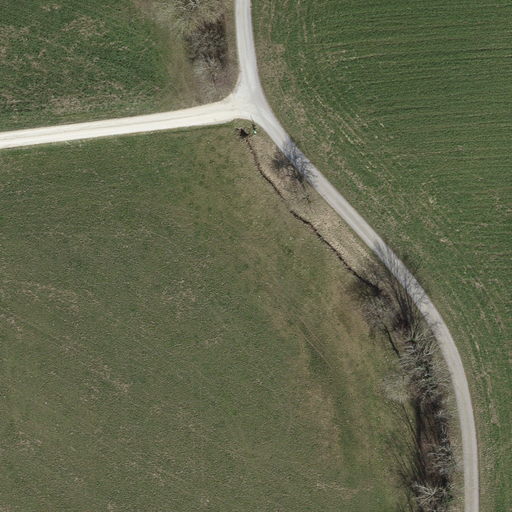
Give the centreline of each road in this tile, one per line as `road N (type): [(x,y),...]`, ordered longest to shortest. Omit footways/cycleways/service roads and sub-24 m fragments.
road 1 (track): [(474,511),(470,431),(438,323),(253,104)]
road 2 (track): [(253,104),(155,125),(0,142)]
